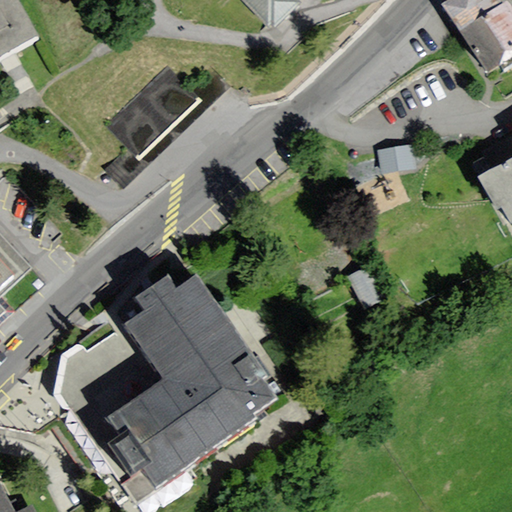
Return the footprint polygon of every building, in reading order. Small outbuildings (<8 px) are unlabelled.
[(0,0),(0,58),(8,55),(38,39),(18,0),(0,0)] [(244,0),(266,24),(287,6),(293,0),(244,0)] [(511,16),(503,3),(500,0),(488,0),(482,4),(479,0),(451,0),(446,4),(457,21),(463,29),(489,68),(511,52),(511,16)] [(211,71),(105,169),(122,187),(228,89),(211,71)] [(413,141),(380,144),(382,168),(415,165),(413,141)] [(511,159),(482,177),(511,227),(511,159)] [(0,295),(17,279),(0,260),(0,295)] [(372,268),(347,280),(365,314),(389,302),(372,268)] [(136,298),(147,314),(129,326),(89,354),(81,343),(64,355),(58,371),(55,391),(133,502),(157,486),(276,402),(246,360),(247,359),(193,282),(181,290),(170,275),(136,298)] [(0,511),(35,511),(31,503),(19,509),(13,511),(12,511),(0,486),(0,511)]
